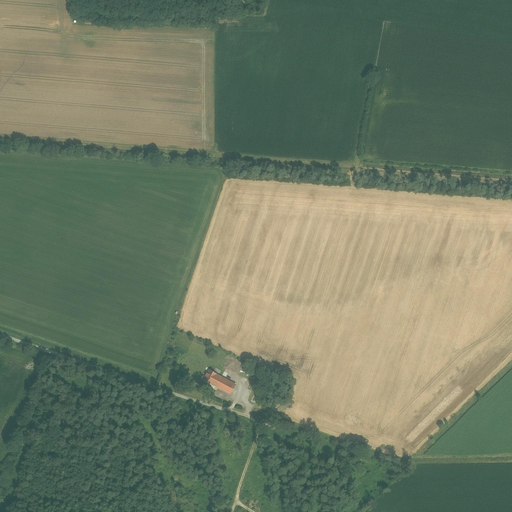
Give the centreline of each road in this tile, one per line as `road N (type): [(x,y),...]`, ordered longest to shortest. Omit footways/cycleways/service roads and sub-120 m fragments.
road 1 (unclassified): [(218,404),(0,331)]
road 2 (track): [(352,158),(373,170),(511,180)]
